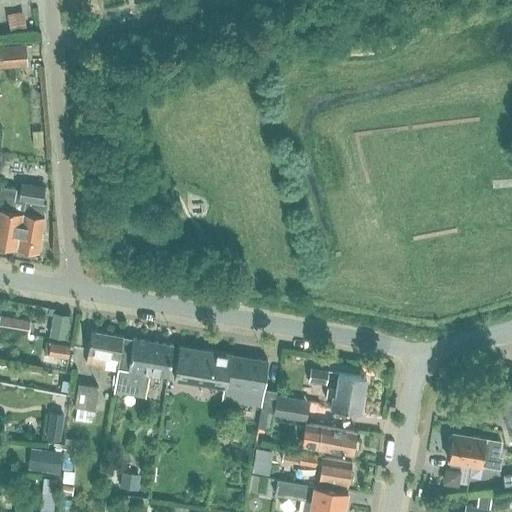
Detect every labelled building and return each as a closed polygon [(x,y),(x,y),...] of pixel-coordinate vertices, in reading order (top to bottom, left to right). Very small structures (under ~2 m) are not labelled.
[(6,18),(25,16),(23,1),(4,2),(6,18)] [(0,47),(0,64),(27,63),(25,45),(0,47)] [(0,242),(38,248),(46,201),(42,201),(45,185),(22,181),(21,188),(15,187),(0,184),(0,242)] [(0,327),(28,332),(30,320),(0,314),(0,327)] [(119,357),(123,335),(91,329),(86,361),(105,364),(106,355),(119,357)] [(173,343),(123,335),(119,357),(115,384),(147,389),(150,371),(168,374),(173,343)] [(68,356),(70,345),(50,341),(48,353),(68,356)] [(179,344),(173,375),(224,384),(225,384),(224,391),(261,397),(262,390),(267,358),(179,344)] [(311,366),(309,380),(325,382),(327,369),(311,366)] [(331,397),(330,406),(360,411),(366,375),(339,371),(336,388),(327,386),(325,396),(331,397)] [(62,378),(61,389),(68,390),(70,379),(62,378)] [(94,409),(98,385),(78,382),(74,406),(77,406),(94,409)] [(511,385),(498,390),(511,441),(511,385)] [(264,386),(257,426),(269,428),(276,389),(264,386)] [(306,418),(309,400),(276,394),(273,412),(306,418)] [(77,406),(75,418),(92,421),(94,409),(77,406)] [(60,438),(63,413),(50,411),(47,436),(60,438)] [(305,422),(301,444),(353,452),(357,430),(305,422)] [(448,435),(447,442),(450,446),(448,458),(452,459),(471,462),(481,464),(481,463),(499,466),(501,455),(498,455),(501,439),(485,437),(485,436),(453,430),(452,432),(448,435)] [(256,447),(252,471),(267,473),(271,450),(256,447)] [(351,460),(283,448),(281,458),(320,465),(318,479),(347,484),(351,460)] [(45,450),(42,470),(59,472),(62,452),(45,450)] [(458,470),(450,469),(446,468),(444,480),(456,482),(457,475),(458,470)] [(64,470),(63,481),(72,482),(73,471),(64,470)] [(124,475),(122,487),(136,489),(138,478),(124,475)] [(315,484),(277,478),(275,493),(311,499),(308,511),(343,511),(347,490),(315,484)] [(63,485),(62,492),(72,493),(73,486),(63,485)] [(465,504),(463,511),(490,511),(491,509),(489,508),(492,494),(479,494),(477,506),(465,504)]
